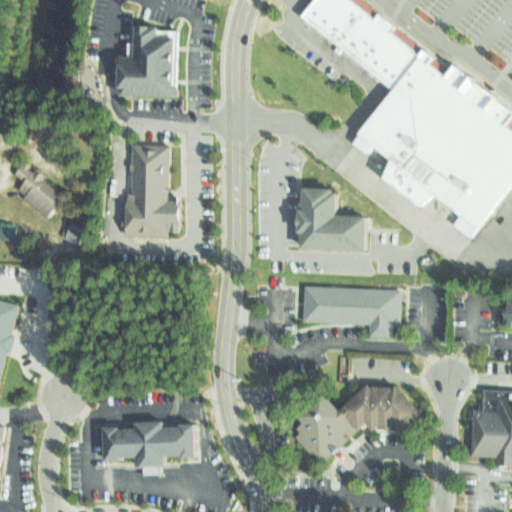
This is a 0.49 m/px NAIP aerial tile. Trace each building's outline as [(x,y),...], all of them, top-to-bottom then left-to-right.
[(511,115),(368,0),(323,0),(308,20),(397,92),(354,145),(374,161),(383,150),(399,162),(386,178),(422,206),(443,180),(478,209),(464,226),(478,237),(511,195),(511,115)] [(126,60),(126,98),(179,98),(179,38),(162,38),(162,24),(139,24),(139,60),(126,60)] [(137,149),(134,227),(183,229),(185,201),(165,200),(167,150),(137,149)] [(50,219),(70,197),(30,161),(20,172),(26,178),(16,189),(50,219)] [(305,186),(302,241),(360,243),(361,208),(335,207),(336,187),(305,186)] [(62,238),(82,244),(88,222),(68,217),(62,238)] [(306,284),(409,288),(407,327),(397,327),(397,339),(375,338),(375,324),(304,321),(306,284)] [(0,300),(20,305),(0,387),(0,300)] [(501,325),(511,325),(511,300),(509,301),(509,316),(501,316),(501,325)] [(324,466),(369,424),(377,433),(386,425),(392,432),(399,425),(407,434),(415,426),(416,405),(402,389),(368,390),(343,413),(333,401),(295,436),(324,466)] [(511,391),(489,391),(488,412),(477,412),(477,456),(501,456),(501,468),(511,468),(511,391)] [(192,424),(110,430),(112,465),(140,463),(140,470),(168,468),(168,462),(195,460),(192,424)] [(0,425),(0,500),(8,426),(0,425)]
